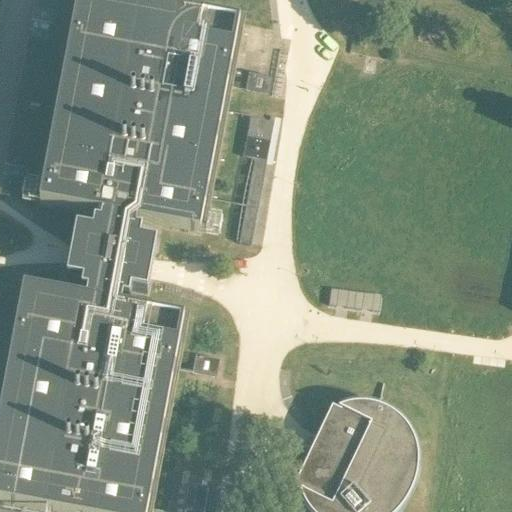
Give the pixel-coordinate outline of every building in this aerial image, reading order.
[(200,237),(235,51),(237,39),(240,25),(177,13),(159,10),(106,0),(78,0),(39,207),(102,218),(137,225),(200,237)] [(282,43),(272,98),(281,99),(291,45),(282,43)] [(240,242),(259,245),(278,124),(251,120),(245,160),(252,161),(240,242)] [(136,233),(137,225),(102,218),(101,226),(94,225),(92,234),(76,231),(67,282),(83,285),(81,294),(88,295),(86,303),(121,309),(123,302),(129,303),(131,293),(147,297),(157,246),(141,243),(142,234),(136,233)] [(148,511),(184,321),(121,309),(86,303),(24,291),(0,423),(0,506),(31,511),(148,511)] [(332,292),(330,308),(380,314),(382,297),(332,292)] [(216,379),(219,362),(197,358),(194,374),(216,379)] [(208,424),(214,392),(208,391),(202,423),(208,424)] [(337,412),(332,410),(325,424),(324,423),(308,455),(310,456),(294,489),(299,492),(299,493),(299,494),(300,496),(300,497),(301,499),(302,501),(302,502),(303,504),(304,506),(305,507),(306,509),(307,511),(400,511),(401,511),(403,509),(404,507),(406,505),(407,502),(409,500),(410,498),(411,495),(412,492),(413,490),(414,487),(415,483),(416,480),(417,477),(417,474),(418,472),(418,470),(418,468),(418,466),(418,464),(418,462),(418,460),(418,458),(418,456),(417,454),(417,452),(417,449),(416,447),(415,445),(415,444),(414,442),(413,440),(412,438),(412,436),(411,435),(409,433),(408,431),(407,430),(406,428),(405,427),(404,425),(402,424),(401,422),(399,421),(398,420),(396,419),(395,417),(393,416),(391,415),(390,414),(388,413),(386,412),(384,411),(383,411),(381,410),(379,409),(377,409),(375,408),(373,408),(371,408),(370,407),(368,407),(366,407),(364,407),(362,407),(360,407),(358,407),(357,407),(355,407),(353,407),(351,408),(349,408),(348,409),(346,409),(344,410),(338,412),(337,412)]
